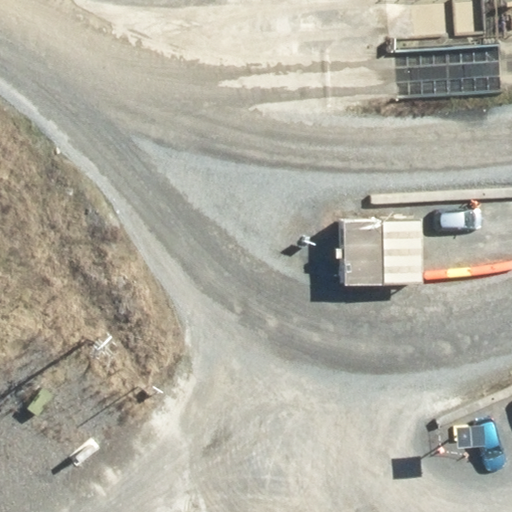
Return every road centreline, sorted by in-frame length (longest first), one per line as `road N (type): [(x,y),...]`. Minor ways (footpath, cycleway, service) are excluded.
road 1 (unclassified): [(508,511),(160,140)]
road 2 (unclassified): [(160,140),(511,94)]
road 3 (unclassified): [(160,140),(28,0)]
